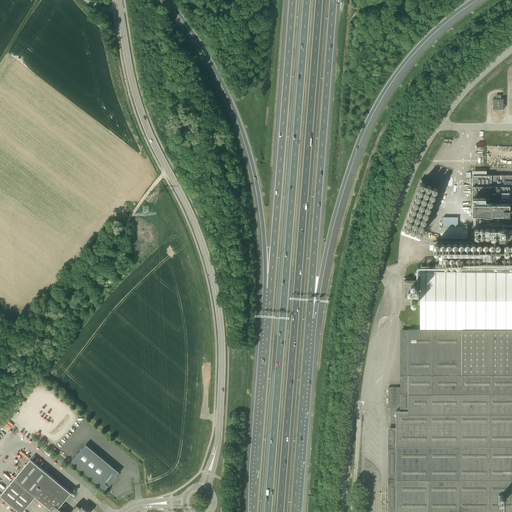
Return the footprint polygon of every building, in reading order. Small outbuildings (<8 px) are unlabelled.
[(493,109),(503,109),(503,99),(501,99),(501,95),(496,95),(496,99),(493,99),(493,109)] [(486,214),(486,175),(486,170),(473,170),(473,213),(479,213),(479,216),(485,216),(485,214),(486,214)] [(511,175),(486,175),(486,214),(491,214),(491,213),(511,212),(511,175)] [(404,230),(421,236),(437,185),(421,180),(404,230)] [(441,238),(468,238),(468,226),(441,226),(441,238)] [(459,264),(458,264),(438,264),(438,271),(420,271),(420,280),(414,280),(414,278),(405,278),(405,280),(404,280),(404,297),(420,297),(420,329),(511,328),(511,262),(459,262),(459,264)] [(511,511),(511,328),(420,329),(408,329),(408,410),(396,410),(396,424),(396,425),(396,511),(511,511)] [(395,425),(396,425),(396,424),(395,424),(395,409),(385,409),(385,427),(395,427),(395,425)] [(86,444),(72,461),(105,489),(109,485),(109,486),(117,477),(116,476),(120,472),(86,444)] [(71,493),(31,459),(0,495),(20,511),(22,511),(35,496),(51,510),(49,511),(89,511),(82,506),(81,507),(77,504),(70,511),(64,511),(59,508),(71,493)]
